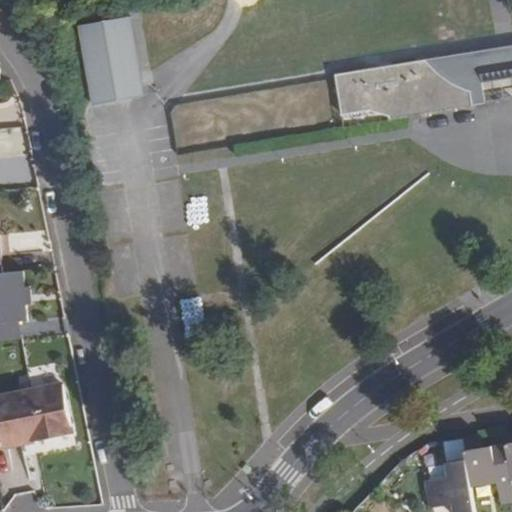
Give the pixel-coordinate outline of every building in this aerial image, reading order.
[(85,24),(99,103),(151,94),(137,15),(85,24)] [(334,78),(343,128),(505,102),(495,101),(483,99),(472,95),(463,92),(454,88),(445,84),(439,80),(433,75),(428,70),(422,62),(334,78)] [(8,233),(1,233),(3,254),(9,254),(8,233)] [(64,383),(0,394),(0,424),(4,448),(74,434),(64,383)] [(486,433),(463,436),(467,458),(444,461),(447,476),(426,479),(429,508),(451,505),(452,511),(461,511),(475,510),(471,486),(496,483),(499,506),(511,503),(511,428),(506,430),(508,443),(489,446),(486,433)]
